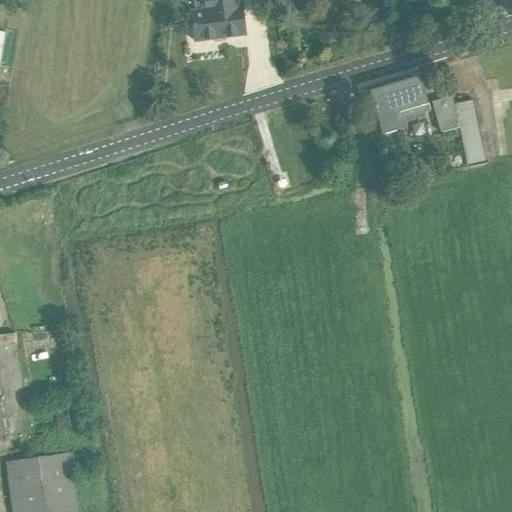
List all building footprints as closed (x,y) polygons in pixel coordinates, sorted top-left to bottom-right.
[(202,0),(204,10),(191,12),(195,42),(245,35),(241,5),(237,6),(236,0),(202,0)] [(430,112),(420,77),(383,87),(382,83),(371,86),(372,90),(369,91),(382,135),(399,130),(396,122),(430,112)] [(458,128),(453,104),(451,97),(450,97),(431,102),(440,133),(458,128)] [(458,128),(466,166),(484,162),(472,101),(453,104),(458,128)] [(78,403),(65,405),(69,429),(82,427),(78,403)] [(77,511),(70,455),(6,463),(12,511),(77,511)]
